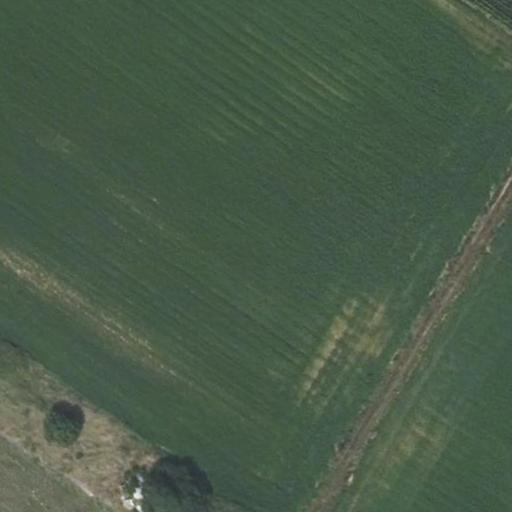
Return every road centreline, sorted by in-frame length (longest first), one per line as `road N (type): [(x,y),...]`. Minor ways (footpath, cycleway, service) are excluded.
road 1 (track): [(511,172),(315,511)]
road 2 (track): [(0,422),(132,511)]
